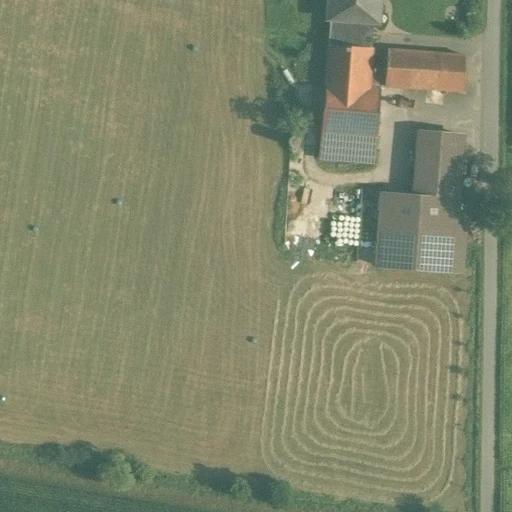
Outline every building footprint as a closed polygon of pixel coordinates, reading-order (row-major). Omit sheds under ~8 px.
[(328,0),(327,17),(329,18),(371,21),(372,21),(373,0),(328,0)] [(329,18),(319,155),(373,159),(379,85),(367,84),(368,64),(371,21),(329,18)] [(463,55),(386,49),(384,66),(383,86),(461,91),(463,55)] [(384,66),(368,64),(367,84),(379,85),(383,86),(384,66)] [(462,136),(417,132),(411,196),(379,194),(374,265),(451,271),(462,136)]
